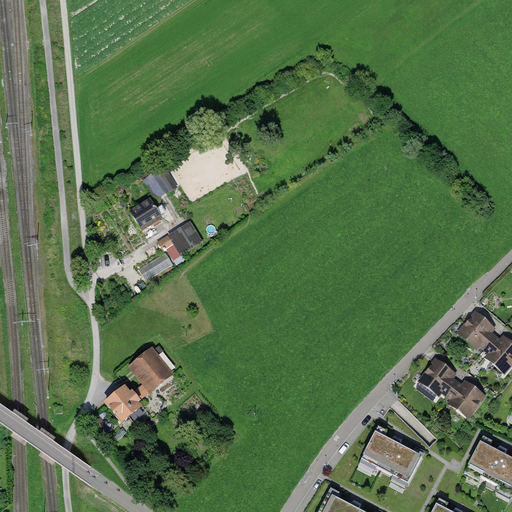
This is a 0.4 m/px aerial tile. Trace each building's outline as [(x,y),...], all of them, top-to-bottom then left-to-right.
[(145,180),(160,199),(177,187),(163,167),(145,180)] [(252,193),(243,175),(232,181),(240,198),(252,193)] [(149,200),(128,213),(139,233),(161,221),(149,200)] [(188,226),(159,242),(166,254),(171,262),(200,246),(188,226)] [(166,254),(139,270),(147,282),(173,267),(171,262),(166,254)] [(493,330),(476,315),(460,333),(478,348),(479,346),(491,356),(489,357),(506,371),(511,363),(511,347),(504,340),(500,344),(489,334),(493,330)] [(174,376),(151,349),(128,368),(150,395),(174,376)] [(454,376),(436,362),(422,381),(440,394),(442,392),(454,401),(452,403),(470,416),(483,398),(465,385),(463,389),(451,380),(454,376)] [(141,408),(124,388),(102,405),(119,426),(141,408)] [(391,443),(375,435),(362,460),(407,484),(421,459),(399,447),(401,443),(393,439),(391,443)] [(497,454),(481,445),(467,471),(511,494),(511,461),(505,457),(507,454),(499,450),(497,454)] [(351,507),(328,495),(319,511),(360,511),(359,511),(360,507),(353,503),(351,507)]
